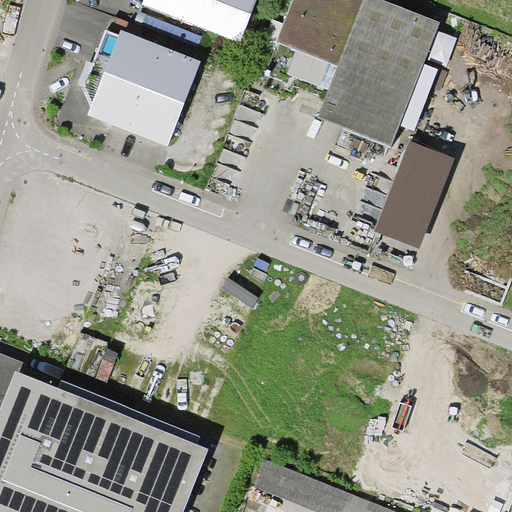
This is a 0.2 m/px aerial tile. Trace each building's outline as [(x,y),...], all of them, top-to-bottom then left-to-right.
[(138,0),(137,3),(236,40),(251,0),(138,0)] [(438,21),(385,0),(285,0),(270,39),(331,63),(311,116),(389,147),(438,21)] [(194,60),(114,29),(112,34),(99,29),(86,61),(82,60),(73,82),(78,84),(86,100),(80,114),(160,145),(194,60)] [(21,363),(0,354),(0,511),(175,511),(201,447),(17,374),(21,363)] [(395,511),(267,461),(256,490),(312,511),(395,511)]
